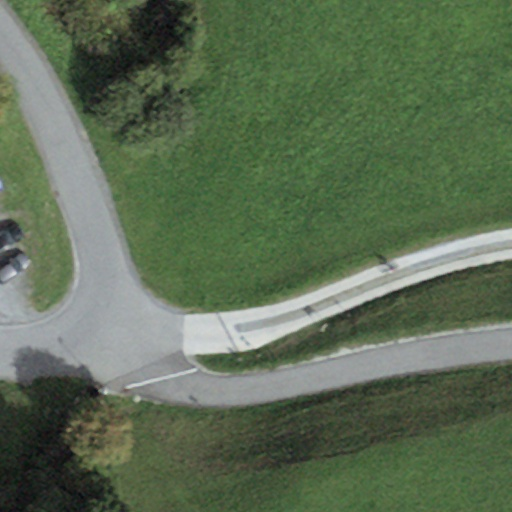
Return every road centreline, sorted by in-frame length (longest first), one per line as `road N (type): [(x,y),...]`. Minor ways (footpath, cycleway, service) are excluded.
road 1 (unclassified): [(100,316),(196,336),(283,322),(511,247)]
road 2 (residential): [(0,32),(85,193),(105,253),(100,316)]
